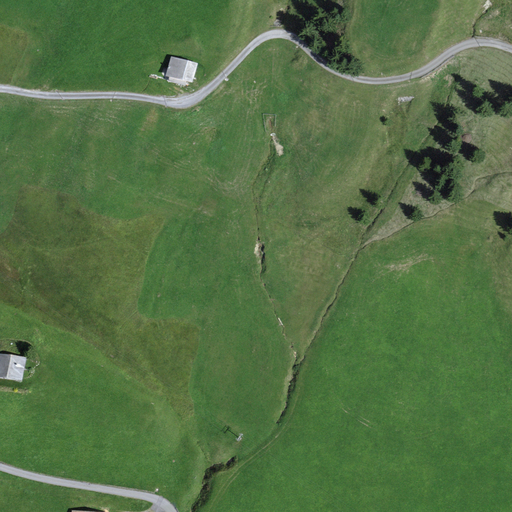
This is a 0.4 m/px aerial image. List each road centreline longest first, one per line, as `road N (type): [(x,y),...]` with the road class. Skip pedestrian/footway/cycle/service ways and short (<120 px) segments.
road 1 (unclassified): [(0,89),(182,103),(273,32),(361,80),(415,75),(470,42),(511,50)]
road 2 (tertiary): [(171,511),(143,495),(0,464)]
